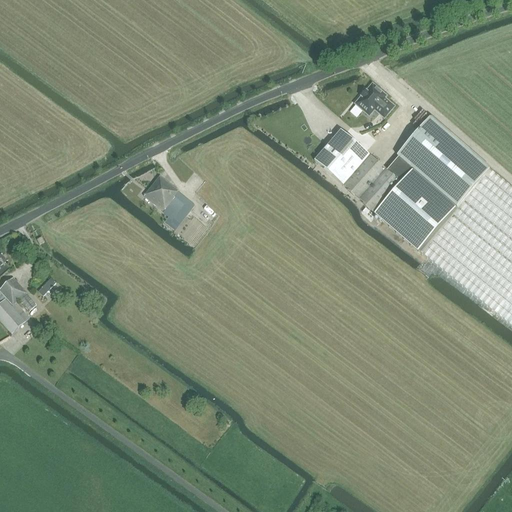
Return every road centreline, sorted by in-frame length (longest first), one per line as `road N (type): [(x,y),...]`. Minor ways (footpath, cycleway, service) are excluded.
road 1 (unclassified): [(0,231),(204,122),(511,6)]
road 2 (unknown): [(0,361),(11,360),(217,511)]
